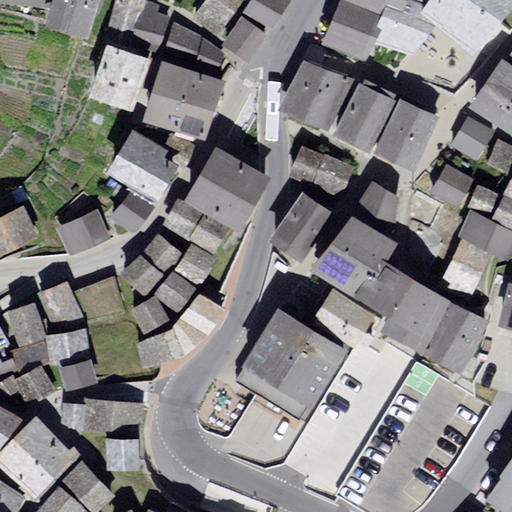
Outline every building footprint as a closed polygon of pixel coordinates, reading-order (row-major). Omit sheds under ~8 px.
[(49,0),(6,0),(6,3),(48,8),(49,0)] [(101,0),(61,0),(55,23),(91,34),(101,0)] [(213,0),(197,23),(219,38),(244,0),(213,0)] [(289,5),(281,0),(258,0),(249,15),(272,31),(289,5)] [(341,0),(325,37),(364,54),(370,41),(387,0),(341,0)] [(387,0),(370,41),(411,55),(437,27),(472,55),(511,5),(511,0),(430,0),(426,6),(411,0),(387,0)] [(267,39),(245,22),(227,47),(249,63),(267,39)] [(151,63),(116,51),(100,99),(135,111),(151,63)] [(511,69),(502,63),(474,105),(511,129),(511,69)] [(349,84),(308,66),(289,109),(330,127),(349,84)] [(224,85),(169,68),(156,112),(210,129),(224,85)] [(396,106),(363,90),(341,134),(373,151),(396,106)] [(439,120),(407,103),(381,154),(414,170),(439,120)] [(491,137),(469,125),(454,149),(476,162),(491,137)] [(135,140),(115,172),(159,201),(180,168),(135,140)] [(511,166),(511,151),(501,145),(491,163),(509,172),(511,166)] [(354,171),(303,153),(295,178),(315,185),(318,176),(348,187),(354,171)] [(268,181),(222,155),(195,201),(241,227),(268,181)] [(468,181),(446,169),(435,189),(456,201),(468,181)] [(373,187),(352,222),(386,242),(397,199),(373,187)] [(498,196),(477,187),(469,208),(489,216),(498,196)] [(511,199),(504,195),(492,219),(511,229),(511,199)] [(333,216),(305,197),(275,240),(303,259),(333,216)] [(151,212),(132,200),(118,221),(137,233),(151,212)] [(26,213),(0,222),(0,254),(36,240),(26,213)] [(511,247),(511,236),(471,216),(462,235),(507,258),(511,247)] [(96,217),(63,231),(74,256),(107,242),(96,217)] [(416,221),(402,249),(433,265),(448,237),(416,221)] [(352,222),(323,270),(330,275),(397,314),(387,331),(423,352),(452,302),(389,264),(398,249),(386,242),(352,222)] [(489,256),(462,243),(439,289),(466,303),(489,256)] [(215,260),(193,249),(181,271),(203,283),(215,260)] [(176,277),(161,295),(179,309),(194,291),(176,277)] [(71,289),(51,295),(61,327),(81,320),(71,289)] [(375,315),(337,292),(318,324),(356,346),(375,315)] [(176,334),(142,343),(146,370),(186,360),(209,341),(227,312),(201,297),(185,321),(176,334)] [(156,301),(137,310),(147,331),(166,322),(156,301)] [(39,306),(14,313),(24,344),(48,337),(39,306)] [(492,328),(460,309),(432,355),(464,374),(492,328)] [(350,353),(285,313),(245,379),(310,419),(350,353)] [(92,363),(64,371),(70,390),(98,382),(92,363)] [(142,410),(95,405),(93,430),(140,434),(142,410)] [(17,422),(0,412),(0,449),(1,450),(17,422)] [(74,460),(41,424),(6,456),(39,491),(74,460)] [(142,443),(112,442),(111,470),(142,470),(142,443)] [(97,511),(115,497),(88,466),(70,481),(96,511),(97,511)] [(0,484),(0,511),(27,511),(31,506),(0,484)] [(511,484),(502,499),(511,506),(511,484)] [(43,511),(85,511),(62,491),(43,511)]
